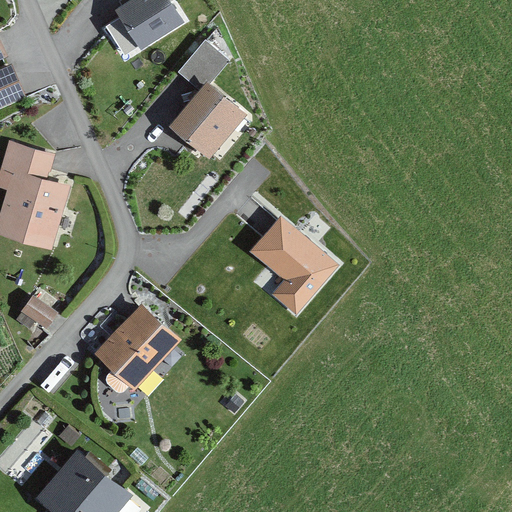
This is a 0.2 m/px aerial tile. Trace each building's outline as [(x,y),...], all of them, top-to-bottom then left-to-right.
[(165,0),(107,0),(133,42),(175,16),(165,0)] [(184,74),(158,107),(203,143),(236,102),(202,75),(220,52),(194,32),(169,63),(184,74)] [(0,35),(0,59),(11,56),(3,35),(0,35)] [(36,68),(6,80),(14,99),(44,88),(36,68)] [(56,151),(12,139),(0,183),(0,185),(12,188),(0,232),(0,233),(57,248),(75,179),(50,173),(56,151)] [(275,269),(263,282),(286,303),(329,255),(270,201),(238,236),(275,269)] [(51,323),(64,301),(36,284),(23,306),(51,323)] [(184,336),(147,301),(102,348),(138,384),(184,336)] [(115,511),(134,493),(85,445),(39,492),(59,511),(115,511)]
